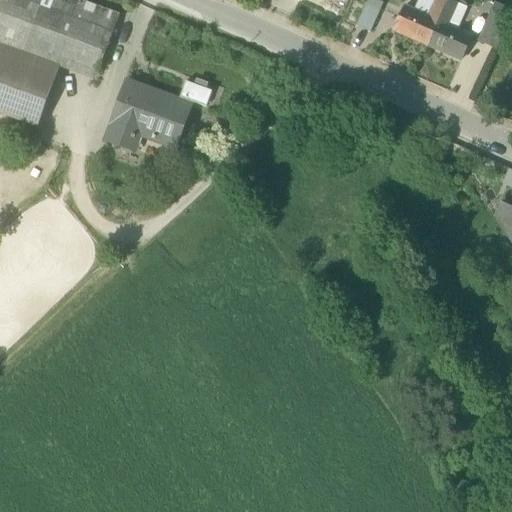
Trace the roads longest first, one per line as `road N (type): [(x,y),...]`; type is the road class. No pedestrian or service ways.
road 1 (residential): [(511,143),(182,0)]
road 2 (track): [(136,247),(0,370)]
